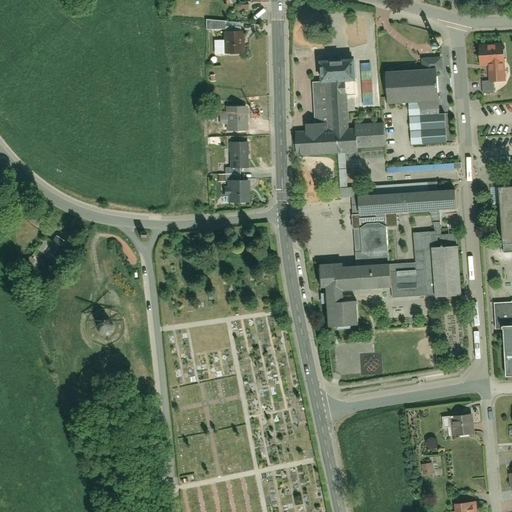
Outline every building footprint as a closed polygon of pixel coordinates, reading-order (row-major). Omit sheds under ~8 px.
[(243,33),(222,34),(223,55),(244,54),(243,33)] [(506,46),(479,47),(480,68),(489,68),(490,85),(495,85),(507,84),(506,46)] [(351,83),(358,83),(357,61),(321,63),(323,85),(317,85),(319,125),(307,125),(308,132),(301,132),(303,157),(343,155),(346,198),(356,198),(357,217),(360,267),(346,268),(346,264),(321,266),(322,290),(327,290),(329,328),(361,326),(360,302),(345,303),(345,292),(394,290),(395,301),(436,298),(464,297),(461,249),(460,235),(451,235),(450,212),(459,211),(457,192),(365,197),(364,188),(351,189),(349,154),(362,154),(362,150),(389,148),(387,123),(353,125),(351,83)] [(440,70),(386,73),(387,106),(407,105),(411,146),(446,143),(440,70)] [(490,85),(482,85),(483,97),(495,96),(495,85),(490,85)] [(226,110),(226,133),(247,132),(246,109),(226,110)] [(247,144),(229,145),(231,170),(248,169),(247,144)] [(247,181),(226,183),(228,205),(248,204),(247,181)] [(511,190),(498,191),(501,247),(511,246),(511,190)] [(45,257),(46,255),(60,264),(70,247),(56,239),(52,244),(45,239),(37,252),(45,257)] [(511,305),(496,306),(498,332),(502,332),(505,378),(511,377),(511,305)] [(113,332),(114,329),(114,326),(112,323),(110,320),(108,319),(105,318),(102,319),(99,320),(97,322),(96,325),(96,328),(96,331),(98,333),(100,335),(103,336),(106,337),(109,336),(111,334),(113,332)] [(452,439),(475,435),(472,413),(448,416),(452,439)]
